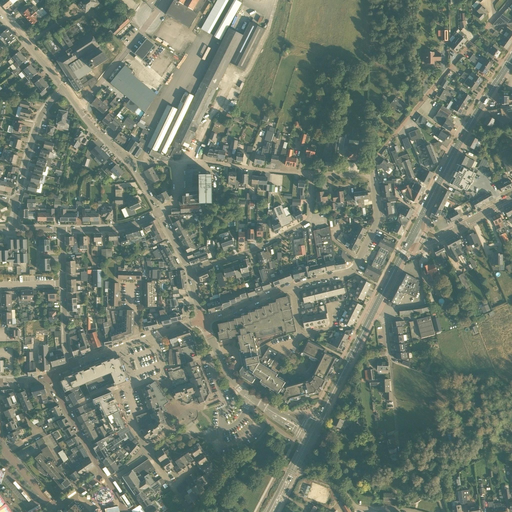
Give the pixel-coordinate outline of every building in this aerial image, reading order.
[(0,3),(6,10),(13,4),(9,0),(3,0),(1,2),(0,3)] [(79,5),(81,7),(85,12),(86,11),(86,12),(89,10),(90,11),(99,4),(96,0),(84,0),(83,1),(82,1),(81,1),(79,2),(79,3),(79,4),(79,5)] [(174,0),(166,14),(189,28),(206,0),(174,0)] [(210,34),(227,0),(216,0),(201,30),(210,34)] [(479,3),(475,8),(474,9),(480,14),(477,17),(481,20),(483,17),(484,18),(488,13),(485,10),(485,9),(482,6),(479,3)] [(23,14),(28,19),(35,13),(39,10),(36,7),(33,9),(32,7),(31,9),(30,8),(23,14)] [(39,10),(35,13),(28,19),(33,25),(39,20),(40,19),(39,18),(40,17),(39,15),(42,13),(39,10)] [(97,82),(94,77),(88,81),(84,76),(93,70),(92,69),(108,59),(104,53),(91,33),(94,31),(84,16),(44,42),(64,72),(71,83),(77,92),(81,90),(82,90),(84,89),(83,88),(89,85),(92,89),(97,82)] [(111,38),(115,35),(121,29),(130,21),(126,17),(118,25),(119,26),(112,32),(110,30),(107,33),(111,38)] [(499,18),(492,25),(493,26),(507,24),(506,23),(499,18)] [(265,30),(250,23),(230,63),(244,70),(265,30)] [(174,160),(180,160),(184,152),(180,150),(183,145),(188,148),(207,108),(216,90),(243,36),(229,28),(201,83),(171,146),(174,147),(169,158),(174,160)] [(15,40),(16,39),(15,39),(7,29),(2,34),(0,31),(0,38),(7,47),(13,42),(13,43),(16,41),(15,40)] [(464,38),(466,36),(461,31),(458,34),(457,32),(453,36),(455,38),(457,40),(458,39),(459,40),(459,39),(461,41),(459,43),(462,46),(466,41),(464,38)] [(506,50),(511,41),(506,37),(504,36),(498,44),(500,45),(506,50)] [(450,42),(453,45),(450,47),(456,52),(462,46),(459,43),(461,41),(459,39),(459,40),(458,39),(457,40),(455,38),(450,42)] [(135,54),(142,60),(154,45),(147,39),(135,54)] [(487,52),(486,55),(492,59),(494,57),(496,58),(500,53),(499,52),(500,49),(494,44),(492,47),(491,46),(489,50),(491,52),(490,54),(487,52)] [(8,57),(10,59),(14,63),(23,56),(19,52),(16,55),(14,52),(8,57)] [(441,61),(441,54),(434,54),(434,52),(431,52),(429,52),(426,52),(426,64),(434,64),(434,60),(435,60),(435,61),(441,61)] [(17,72),(25,65),(23,63),(26,60),(23,56),(14,63),(12,65),(16,69),(12,72),(14,75),(17,72)] [(482,65),(489,69),(493,64),(486,60),(482,65)] [(22,72),(25,76),(34,69),(30,65),(27,68),(25,65),(17,72),(19,75),(22,72)] [(110,83),(133,102),(138,106),(145,112),(157,95),(131,74),(133,71),(125,65),(117,75),(110,83)] [(489,69),(482,65),(479,70),(485,75),(489,69)] [(38,73),(34,69),(25,76),(31,83),(36,79),(34,76),(38,73)] [(482,80),(475,75),(472,81),(478,85),(482,80)] [(35,84),(39,88),(45,82),(42,78),(38,81),(36,79),(31,83),(33,85),(35,84)] [(469,79),(467,78),(466,80),(463,85),(467,88),(468,86),(475,91),(478,85),(472,81),(469,79)] [(444,79),(440,86),(444,89),(449,82),(444,79)] [(49,86),(45,82),(39,88),(42,92),(40,94),(42,96),(47,92),(45,89),(49,86)] [(471,97),(465,93),(467,90),(461,87),(459,91),(460,91),(459,94),(462,95),(459,99),(460,100),(467,104),(471,97)] [(450,93),(444,90),(441,95),(446,98),(448,96),(450,98),(452,95),(450,93)] [(174,147),(171,146),(170,145),(193,96),(185,92),(177,109),(168,105),(158,124),(147,148),(150,149),(152,150),(149,155),(154,157),(154,160),(168,161),(169,158),(174,147)] [(508,101),(511,100),(511,92),(510,93),(510,97),(499,96),(499,104),(508,105),(508,101)] [(97,109),(102,103),(97,98),(92,104),(97,109)] [(395,98),(390,105),(395,109),(395,108),(400,112),(405,107),(395,98)] [(463,111),(467,104),(460,100),(457,104),(460,106),(458,108),(463,111)] [(28,111),(30,104),(21,102),(20,106),(22,107),(22,110),(22,109),(20,118),(29,120),(31,112),(28,111)] [(133,102),(131,105),(128,102),(125,106),(128,108),(129,109),(130,108),(134,111),(138,106),(133,102)] [(102,103),(97,109),(103,114),(108,108),(102,103)] [(460,106),(457,104),(456,105),(453,103),(449,110),(452,112),(453,110),(460,114),(463,111),(458,108),(460,106)] [(449,116),(451,113),(441,107),(438,112),(436,116),(435,115),(433,120),(439,124),(439,125),(450,132),(454,125),(451,123),(453,120),(452,117),(449,116)] [(66,120),(66,117),(67,112),(60,111),(59,116),(58,116),(57,119),(58,119),(57,124),(64,125),(64,129),(68,130),(70,120),(66,120)] [(108,126),(115,117),(110,113),(103,121),(108,126)] [(421,115),(418,119),(424,124),(427,120),(421,115)] [(119,125),(121,127),(124,122),(116,116),(115,117),(108,126),(114,131),(119,125)] [(127,117),(125,120),(123,124),(132,129),(136,123),(127,117)] [(494,120),(489,117),(484,124),(490,127),(493,123),(496,125),(498,122),(494,120)] [(13,127),(14,127),(12,133),(20,135),(20,132),(25,133),(26,126),(22,125),(23,122),(14,120),(13,127)] [(271,142),(274,133),(267,130),(264,140),(271,142)] [(420,138),(417,130),(409,133),(412,141),(420,138)] [(440,132),(437,130),(434,136),(437,138),(444,142),(447,136),(440,132)] [(80,143),(85,136),(83,135),(83,134),(83,133),(81,131),(80,132),(79,132),(75,140),(71,145),(77,149),(80,143)] [(126,142),(129,137),(121,132),(119,133),(115,140),(123,146),(126,141),(126,142)] [(21,141),(22,137),(11,134),(9,141),(14,142),(12,147),(20,149),(20,148),(21,148),(21,146),(22,141),(21,141)] [(478,140),(471,136),(466,146),(473,149),(478,140)] [(132,155),(140,142),(139,141),(138,143),(129,137),(126,142),(130,144),(125,150),(132,155)] [(402,140),(405,147),(410,145),(407,138),(402,140)] [(46,148),(53,150),(53,147),(54,147),(56,146),(57,141),(50,140),(50,143),(45,142),(44,148),(46,148)] [(137,158),(138,157),(142,150),(143,148),(141,147),(143,144),(140,142),(132,155),(137,158)] [(209,149),(208,157),(217,159),(219,151),(213,150),(214,145),(211,144),(209,149)] [(276,156),(277,149),(276,149),(277,144),(273,144),(273,148),(271,148),(270,153),(272,153),(272,156),(271,163),(277,164),(278,157),(276,156)] [(359,145),(349,144),(348,144),(347,150),(346,159),(352,160),(353,161),(354,161),(355,161),(355,160),(356,160),(357,155),(358,154),(358,153),(357,152),(357,150),(358,151),(358,150),(359,145)] [(217,159),(218,159),(224,160),(226,152),(224,151),(225,146),(221,145),(220,151),(219,151),(217,159)] [(424,153),(432,150),(430,145),(422,148),(421,145),(417,147),(420,155),(424,153)] [(314,155),(316,147),(312,146),(311,149),(307,148),(306,153),(307,154),(307,157),(308,157),(307,159),(310,159),(311,158),(312,158),(313,155),(314,155)] [(102,164),(109,157),(105,153),(105,154),(100,148),(98,150),(96,147),(91,151),(102,164)] [(52,155),(53,150),(46,148),(46,151),(41,150),(40,156),(43,157),(49,158),(49,155),(50,155),(52,155)] [(11,154),(12,151),(7,149),(5,156),(6,157),(5,161),(8,162),(16,164),(16,163),(17,161),(17,160),(18,156),(11,154)] [(267,158),(269,150),(262,149),(260,156),(256,155),(254,163),(263,165),(265,158),(267,158)] [(291,158),(292,150),(286,149),(284,155),(287,156),(287,157),(285,165),(295,167),(296,159),(291,158)] [(240,161),(243,162),(244,151),(237,150),(236,161),(237,161),(237,162),(239,163),(240,161)] [(398,158),(395,150),(391,152),(395,161),(396,160),(398,164),(398,165),(400,169),(403,168),(400,163),(401,163),(400,163),(398,158)] [(426,158),(434,155),(432,150),(424,153),(426,158)] [(411,167),(413,167),(408,154),(407,154),(409,160),(406,161),(403,162),(400,163),(401,163),(400,163),(403,168),(403,170),(405,169),(409,179),(415,177),(411,167)] [(434,155),(426,158),(427,160),(423,161),(425,167),(437,162),(434,155)] [(474,161),(462,155),(456,164),(459,165),(464,168),(471,168),(474,161)] [(508,156),(502,158),(507,172),(511,170),(511,168),(511,167),(508,156)] [(52,159),(49,158),(43,157),(43,160),(38,159),(37,165),(40,165),(47,167),(50,167),(52,159)] [(380,165),(387,171),(389,168),(392,170),(394,168),(391,166),(391,165),(388,162),(387,163),(384,160),(380,165)] [(46,172),(47,167),(40,165),(40,168),(35,167),(34,173),(37,174),(43,175),(43,172),(44,172),(46,172)] [(118,177),(124,172),(117,165),(112,170),(109,166),(105,171),(110,176),(113,172),(118,177)] [(459,165),(449,184),(461,190),(462,189),(464,190),(467,190),(475,174),(472,172),(474,169),(474,168),(471,168),(464,168),(459,165)] [(159,180),(152,168),(144,172),(151,184),(159,180)] [(199,213),(199,204),(212,204),(212,175),(199,175),(199,169),(194,169),(194,168),(191,168),(191,169),(186,169),(186,196),(179,197),(179,205),(180,205),(181,209),(171,209),(172,215),(178,215),(199,213)] [(420,180),(427,184),(432,175),(424,171),(423,174),(420,173),(415,175),(416,178),(420,180)] [(235,188),(238,188),(238,181),(236,180),(236,173),(229,173),(229,180),(228,184),(235,185),(235,188)] [(44,175),(43,175),(37,174),(37,177),(32,176),(31,182),(34,182),(40,184),(40,183),(40,181),(41,181),(43,180),(44,175)] [(511,187),(511,184),(510,180),(509,181),(506,174),(502,176),(504,180),(502,180),(507,190),(511,187)] [(502,180),(500,176),(497,177),(500,182),(498,183),(499,185),(499,186),(502,192),(507,190),(502,180)] [(267,178),(262,177),(258,177),(258,184),(263,185),(263,186),(266,186),(265,191),(269,191),(269,185),(267,185),(267,178)] [(14,184),(15,180),(7,178),(6,183),(5,191),(11,192),(12,188),(13,188),(14,184)] [(305,181),(299,180),(298,180),(298,188),(301,188),(300,194),(298,194),(295,193),(295,194),(292,194),(292,199),(300,199),(300,196),(304,196),(305,181)] [(41,184),(40,183),(40,184),(34,182),(34,185),(29,184),(28,190),(37,192),(37,189),(38,190),(40,189),(41,184)] [(409,183),(409,185),(412,190),(415,192),(422,195),(425,188),(417,184),(418,184),(415,182),(415,183),(414,183),(409,183)] [(409,185),(400,189),(402,193),(406,192),(410,200),(417,204),(422,195),(415,192),(412,190),(409,185)] [(381,187),(382,198),(388,197),(388,200),(396,199),(395,196),(393,196),(392,193),(389,193),(388,186),(381,187)] [(455,203),(460,206),(461,203),(448,197),(451,193),(443,189),(440,195),(447,199),(447,200),(455,203)] [(160,199),(162,204),(173,198),(170,194),(168,195),(166,191),(158,196),(158,197),(158,198),(159,199),(160,199)] [(362,205),(362,208),(366,207),(366,205),(364,205),(364,203),(368,202),(372,201),(371,193),(367,193),(367,191),(360,192),(362,205)] [(472,202),(476,209),(480,206),(475,197),(473,198),(471,193),(469,194),(468,192),(465,191),(467,196),(469,194),(471,199),(473,198),(474,201),(472,202)] [(477,196),(476,196),(473,191),(470,192),(471,193),(473,198),(475,197),(480,206),(494,199),(493,196),(485,195),(479,198),(477,196)] [(323,192),(322,192),(316,193),(317,202),(325,201),(328,201),(327,193),(324,193),(323,192)] [(335,192),(336,194),(332,194),(333,202),(336,202),(337,203),(344,202),(343,192),(335,192)] [(362,206),(362,208),(362,205),(360,192),(354,193),(354,195),(350,196),(351,202),(357,201),(358,207),(362,206)] [(447,199),(440,195),(437,202),(444,206),(446,201),(449,203),(449,204),(453,206),(455,203),(447,200),(447,199)] [(127,200),(131,210),(140,206),(139,203),(140,203),(139,200),(137,201),(137,200),(136,201),(135,200),(133,201),(132,198),(127,200)] [(388,203),(383,204),(384,215),(392,214),(391,206),(394,206),(394,203),(396,202),(396,199),(388,200),(388,203)] [(437,202),(434,207),(447,214),(446,212),(447,212),(444,206),(437,202)] [(35,207),(36,207),(36,203),(27,203),(27,207),(28,207),(28,210),(21,210),(20,218),(28,218),(28,216),(35,216),(35,212),(35,207)] [(293,221),(290,215),(286,217),(285,215),(286,214),(285,213),(281,205),(273,209),(277,218),(278,217),(281,224),(282,224),(283,227),(291,224),(290,222),(293,221)] [(106,219),(113,219),(112,210),(112,206),(107,207),(107,211),(102,211),(102,217),(102,216),(105,216),(106,219)] [(39,207),(36,207),(35,207),(35,212),(35,216),(38,216),(38,221),(46,221),(46,210),(41,210),(41,209),(39,209),(39,207)] [(296,212),(291,214),(294,220),(297,219),(297,220),(303,217),(300,210),(299,209),(298,207),(294,209),(296,212)] [(403,230),(404,230),(413,211),(406,207),(405,209),(400,207),(398,212),(402,214),(402,215),(400,214),(399,216),(399,217),(399,218),(403,230)] [(447,214),(434,207),(431,213),(433,214),(432,216),(433,217),(437,219),(440,214),(446,217),(447,214)] [(46,210),(46,221),(54,221),(54,209),(52,209),(52,214),(50,213),(50,209),(46,209),(46,210)] [(60,221),(68,222),(69,209),(60,209),(60,221)] [(77,209),(69,209),(68,222),(77,222),(77,209)] [(91,221),(91,214),(85,214),(85,209),(82,209),(83,222),(91,221)] [(91,214),(91,221),(99,221),(99,209),(96,209),(96,213),(91,214)] [(449,215),(452,222),(460,218),(463,216),(460,210),(457,211),(456,211),(455,212),(454,209),(448,212),(450,215),(449,215)] [(502,222),(502,221),(499,214),(491,218),(497,230),(504,226),(502,222)] [(184,228),(178,215),(172,215),(172,216),(169,216),(168,216),(177,233),(186,228),(184,228)] [(280,225),(281,224),(278,217),(277,218),(274,219),(275,220),(271,222),(274,231),(281,228),(280,225)] [(401,235),(403,230),(399,218),(396,222),(397,223),(393,232),(401,235)] [(154,237),(162,232),(156,220),(144,226),(147,232),(150,231),(154,237)] [(257,233),(257,236),(258,236),(259,237),(260,237),(261,237),(261,236),(263,236),(263,231),(266,231),(267,224),(260,224),(260,227),(257,227),(257,233)] [(254,239),(254,235),(254,233),(257,233),(257,227),(257,226),(251,226),(251,230),(248,230),(248,236),(248,239),(249,239),(249,240),(250,240),(251,240),(252,240),(252,239),(254,239)] [(356,231),(363,235),(364,235),(367,230),(359,226),(358,229),(354,227),(352,229),(356,231)] [(335,262),(330,227),(313,231),(318,257),(321,256),(322,258),(318,259),(319,264),(321,273),(335,269),(335,270),(336,270),(334,262),(335,262)] [(142,242),(145,250),(148,249),(145,236),(141,237),(138,228),(131,230),(134,240),(138,239),(139,240),(141,239),(142,242)] [(181,241),(191,235),(190,233),(189,234),(186,228),(177,233),(181,241)] [(356,231),(352,229),(351,232),(350,235),(360,240),(363,235),(356,231)] [(131,230),(127,231),(125,232),(127,237),(121,239),(121,245),(129,243),(128,242),(134,240),(131,230)] [(231,235),(235,233),(233,230),(229,231),(230,236),(221,240),(220,238),(219,238),(218,238),(217,238),(217,239),(216,239),(218,243),(217,243),(218,247),(222,246),(223,251),(228,249),(227,249),(226,246),(234,244),(231,236),(231,235)] [(244,236),(248,236),(248,230),(241,230),(241,232),(238,232),(238,242),(240,242),(240,243),(241,243),(242,243),(243,243),(243,242),(244,242),(244,236)] [(154,244),(166,239),(162,232),(154,237),(155,237),(157,240),(153,242),(154,244)] [(118,245),(118,241),(117,233),(109,233),(109,241),(114,240),(114,245),(118,245)] [(466,236),(468,241),(470,246),(473,245),(475,248),(482,245),(477,233),(474,235),(473,233),(466,236)] [(185,247),(193,243),(191,239),(196,236),(195,234),(191,235),(181,241),(185,247)] [(350,242),(358,245),(360,240),(350,235),(348,238),(347,240),(350,242)] [(453,238),(461,253),(462,255),(468,251),(466,247),(462,249),(460,244),(461,243),(458,236),(453,238)] [(390,242),(388,241),(384,238),(383,238),(382,238),(380,241),(380,240),(380,241),(379,244),(378,246),(380,247),(381,247),(390,251),(389,251),(391,252),(395,244),(390,242)] [(461,253),(453,238),(449,241),(454,252),(455,252),(458,257),(462,255),(461,253)] [(293,240),(295,252),(295,256),(306,254),(305,245),(304,239),(293,240)] [(0,262),(14,262),(14,263),(27,263),(27,240),(8,240),(8,243),(0,243),(0,262)] [(350,242),(347,240),(346,242),(350,244),(348,247),(356,251),(359,246),(358,245),(350,242)] [(458,257),(455,252),(454,252),(449,241),(445,243),(460,270),(464,268),(458,257)] [(191,251),(192,252),(201,247),(199,243),(197,244),(198,245),(195,247),(193,243),(185,247),(187,253),(191,251)] [(171,254),(167,247),(166,244),(162,246),(163,249),(161,250),(159,248),(152,252),(156,258),(162,258),(165,258),(171,254)] [(433,249),(437,257),(436,260),(438,265),(442,263),(441,261),(446,258),(445,255),(444,252),(445,252),(442,244),(433,249)] [(380,271),(389,251),(390,251),(381,247),(380,247),(379,250),(379,251),(378,253),(378,252),(377,253),(378,253),(374,261),(373,261),(373,263),(372,263),(371,267),(368,265),(367,267),(366,270),(365,270),(364,273),(377,280),(381,272),(380,271)] [(209,259),(207,254),(209,253),(208,250),(200,252),(201,254),(197,255),(198,258),(195,259),(196,261),(197,263),(209,259)] [(350,255),(349,255),(343,250),(341,255),(342,259),(344,260),(335,262),(334,262),(336,270),(345,268),(345,260),(350,259),(350,255)] [(267,262),(270,261),(270,258),(270,257),(267,251),(264,253),(263,252),(258,254),(260,260),(258,261),(260,265),(264,263),(267,262)] [(168,263),(174,259),(171,254),(165,258),(162,258),(164,262),(168,263)] [(493,265),(502,265),(502,255),(499,255),(499,254),(492,254),(492,258),(493,258),(493,265)] [(191,265),(197,263),(196,261),(195,259),(198,258),(197,255),(193,257),(188,259),(191,265)] [(66,268),(75,268),(75,258),(70,258),(71,262),(66,262),(66,268)] [(308,267),(310,276),(321,273),(319,264),(318,262),(317,258),(307,260),(307,265),(308,267)] [(181,268),(179,264),(177,265),(174,259),(168,263),(164,262),(163,262),(163,267),(170,267),(171,269),(171,268),(173,270),(176,269),(178,269),(181,268)] [(249,263),(248,259),(243,260),(244,263),(239,265),(240,270),(241,274),(249,272),(247,265),(251,265),(250,263),(249,263)] [(298,269),(300,278),(306,277),(310,276),(308,267),(299,269),(298,262),(297,263),(298,269)] [(438,272),(437,272),(434,264),(427,267),(427,265),(423,267),(424,271),(425,275),(428,274),(430,281),(433,280),(436,289),(443,287),(439,277),(440,277),(438,272)] [(222,273),(217,274),(220,288),(225,287),(223,277),(225,277),(235,275),(236,279),(242,277),(241,274),(240,270),(235,271),(233,265),(225,267),(226,269),(223,270),(224,273),(222,274),(222,273)] [(260,281),(261,283),(260,283),(263,291),(271,288),(265,268),(259,270),(260,274),(255,275),(256,279),(258,278),(259,281),(260,281)] [(262,291),(259,282),(259,281),(258,278),(256,279),(255,275),(253,269),(251,270),(252,281),(253,281),(257,293),(262,291)] [(294,279),(293,270),(293,269),(290,270),(290,271),(283,274),(286,282),(292,280),(294,279)] [(176,278),(185,276),(185,270),(176,271),(169,272),(169,276),(170,278),(176,278)] [(286,282),(283,274),(282,270),(279,271),(281,275),(278,276),(280,284),(286,282)] [(209,276),(207,272),(206,271),(196,276),(197,282),(203,281),(203,279),(209,276)] [(280,284),(278,276),(276,272),(273,273),(274,274),(271,275),(272,278),(275,287),(280,284)] [(416,295),(419,289),(420,287),(418,285),(419,282),(418,282),(419,280),(402,272),(399,279),(396,285),(392,293),(388,300),(394,303),(395,303),(398,305),(401,298),(404,293),(415,298),(415,297),(416,295)] [(464,274),(456,277),(463,293),(469,291),(468,287),(469,287),(464,274)] [(172,290),(173,295),(173,298),(179,297),(178,289),(187,288),(185,276),(176,278),(177,284),(174,284),(173,285),(173,290),(172,290)] [(359,285),(368,290),(371,284),(361,279),(359,285)] [(257,295),(257,293),(253,281),(250,282),(252,288),(246,290),(249,297),(257,295)] [(337,284),(339,295),(345,293),(343,283),(337,284)] [(333,296),(339,295),(337,284),(331,286),(333,296)] [(366,295),(368,290),(359,285),(356,290),(366,295)] [(87,292),(80,292),(80,290),(76,290),(76,286),(67,287),(68,293),(72,293),(76,293),(76,295),(83,295),(87,295),(87,292)] [(328,297),(333,296),(331,286),(325,287),(328,297)] [(322,299),(328,297),(325,287),(319,289),(322,299)] [(223,292),(218,294),(219,298),(223,308),(231,305),(230,304),(237,302),(236,301),(247,298),(244,289),(231,293),(231,290),(227,291),(226,290),(223,292)] [(316,300),(322,299),(319,289),(313,290),(316,300)] [(56,298),(56,297),(56,290),(48,290),(48,291),(43,291),(43,294),(48,294),(49,302),(56,301),(55,301),(55,298),(56,298)] [(310,302),(316,300),(313,290),(307,291),(310,302)] [(363,301),(366,295),(356,290),(353,296),(363,301)] [(7,294),(1,294),(1,301),(12,300),(11,291),(7,291),(7,294)] [(18,301),(28,301),(27,291),(21,291),(21,297),(18,297),(18,301)] [(34,296),(33,291),(27,291),(28,301),(37,301),(37,296),(34,296)] [(304,303),(310,302),(307,291),(301,293),(304,303)] [(83,301),(83,297),(83,295),(76,295),(77,298),(72,298),(72,299),(68,299),(68,305),(77,305),(77,301),(81,301),(83,301)] [(184,300),(183,297),(183,296),(179,297),(173,298),(170,299),(172,311),(169,312),(170,314),(170,316),(169,312),(168,312),(170,324),(172,323),(171,322),(181,320),(181,317),(186,316),(184,306),(179,308),(178,301),(184,300)] [(240,375),(249,381),(252,383),(255,379),(278,394),(280,391),(283,393),(281,398),(288,403),(290,399),(308,394),(309,395),(316,393),(315,391),(316,390),(317,392),(321,389),(319,387),(320,387),(322,388),(326,381),(325,381),(336,358),(326,353),(327,352),(307,342),(302,353),(319,361),(311,378),(308,380),(287,386),(286,386),(288,383),(288,382),(289,382),(288,381),(287,380),(286,381),(285,382),(276,376),(278,374),(270,370),(272,367),(270,365),(275,358),(276,357),(278,353),(269,347),(266,351),(266,352),(263,357),(260,355),(258,356),(254,338),(256,337),(256,339),(283,333),(283,332),(285,332),(286,334),(296,332),(291,307),(288,308),(288,306),(290,305),(288,296),(278,298),(278,299),(276,300),(276,301),(272,302),(272,303),(269,304),(270,304),(265,305),(265,306),(258,308),(258,309),(251,311),(251,312),(244,314),(244,315),(237,317),(237,318),(230,320),(230,321),(218,324),(219,332),(218,332),(220,341),(232,338),(232,337),(237,336),(242,358),(241,358),(243,366),(239,371),(240,375)] [(215,307),(213,299),(212,297),(209,298),(210,299),(209,303),(207,304),(209,313),(215,312),(214,308),(215,307)] [(223,309),(223,308),(219,298),(213,299),(215,307),(214,308),(215,312),(223,309)] [(7,307),(7,309),(7,310),(12,309),(12,300),(1,301),(2,307),(7,307)] [(350,307),(360,311),(362,306),(353,301),(350,307)] [(80,313),(80,308),(77,309),(77,305),(68,305),(68,311),(73,311),(73,312),(77,312),(77,314),(80,313)] [(487,305),(480,308),(482,312),(483,313),(490,310),(489,307),(488,305),(487,305)] [(430,310),(429,306),(418,308),(399,310),(400,315),(419,313),(430,310)] [(161,318),(162,325),(170,324),(168,312),(166,313),(164,307),(158,308),(158,314),(158,318),(161,318)] [(357,317),(360,311),(350,307),(347,312),(357,317)] [(2,313),(2,319),(12,319),(12,309),(7,310),(7,313),(2,313)] [(47,320),(49,320),(57,320),(57,315),(56,315),(56,312),(52,312),(52,309),(49,309),(49,313),(47,313),(47,320)] [(122,328),(125,338),(133,335),(134,310),(122,310),(122,328)] [(354,322),(357,317),(347,312),(345,317),(354,322)] [(158,328),(158,326),(156,320),(154,321),(152,313),(150,314),(150,316),(153,329),(158,328)] [(145,331),(153,329),(150,316),(150,314),(147,314),(147,315),(148,318),(149,322),(143,323),(145,331)] [(416,319),(419,331),(421,339),(435,335),(433,328),(430,315),(416,319)] [(304,329),(310,327),(308,317),(302,318),(304,329)] [(351,328),(354,322),(345,317),(342,323),(351,328)] [(2,319),(2,321),(2,325),(8,325),(8,328),(17,328),(17,324),(12,325),(12,319),(2,319)] [(439,321),(433,323),(436,333),(442,331),(439,321)] [(110,332),(109,327),(108,322),(100,324),(101,328),(102,335),(105,346),(112,344),(111,335),(110,335),(110,336),(108,336),(107,334),(110,333),(110,332)] [(393,334),(394,336),(403,335),(402,332),(403,332),(402,326),(392,327),(393,334)] [(126,339),(125,338),(122,328),(117,330),(121,341),(126,339)] [(91,351),(90,350),(83,329),(77,331),(78,334),(85,353),(91,351)] [(184,330),(190,346),(194,345),(189,329),(184,330)] [(15,340),(20,340),(19,330),(9,331),(9,337),(15,337),(15,340)] [(113,331),(117,342),(121,341),(117,330),(113,331)] [(187,347),(190,346),(184,330),(180,332),(185,347),(187,347)] [(338,338),(345,342),(351,330),(345,331),(344,333),(341,332),(340,334),(336,332),(334,336),(338,338)] [(89,334),(94,349),(101,346),(96,332),(89,334)] [(181,349),(185,347),(180,332),(176,333),(178,341),(180,346),(181,349)] [(176,341),(178,341),(176,333),(168,335),(169,339),(170,344),(169,344),(171,347),(174,346),(173,343),(176,342),(176,341)] [(85,353),(78,334),(70,337),(71,347),(74,357),(79,355),(85,353)] [(403,341),(407,341),(406,335),(403,335),(394,336),(393,336),(394,342),(395,345),(404,344),(403,341)] [(341,350),(345,342),(338,338),(337,340),(335,339),(332,345),(341,350)] [(405,350),(405,348),(404,344),(395,345),(395,351),(396,351),(396,354),(405,352),(405,350)] [(181,349),(180,346),(170,350),(169,359),(169,365),(181,364),(186,362),(181,349)] [(49,371),(48,347),(40,347),(40,352),(41,371),(49,371)] [(57,355),(59,365),(66,363),(64,353),(63,351),(62,349),(63,349),(62,349),(62,348),(56,350),(57,355)] [(52,367),(59,365),(57,355),(56,350),(52,351),(53,352),(49,353),(50,357),(52,367)] [(37,375),(36,371),(36,368),(35,364),(33,364),(32,357),(32,352),(27,352),(27,362),(27,369),(28,376),(29,376),(36,375),(37,375)] [(405,352),(396,354),(396,359),(400,359),(400,360),(403,361),(402,364),(409,367),(410,363),(406,362),(406,358),(409,358),(409,352),(405,352)] [(86,384),(92,399),(112,392),(115,391),(113,386),(130,380),(129,379),(128,380),(126,374),(127,374),(126,371),(125,371),(123,365),(122,362),(123,362),(122,362),(122,361),(122,360),(121,361),(120,358),(121,358),(120,357),(118,358),(117,355),(111,357),(111,358),(104,360),(104,361),(92,365),(80,370),(77,371),(77,372),(75,373),(72,374),(72,373),(69,374),(68,375),(67,375),(66,375),(61,378),(62,381),(60,381),(61,385),(62,386),(61,386),(62,387),(62,386),(63,389),(64,389),(65,391),(64,392),(81,386),(86,384)] [(195,360),(186,364),(185,364),(186,367),(181,369),(180,366),(172,369),(172,368),(168,369),(169,372),(168,372),(172,384),(175,383),(176,387),(175,388),(174,385),(173,386),(168,389),(173,398),(175,398),(175,399),(175,400),(180,398),(182,403),(186,405),(187,404),(187,405),(192,403),(193,402),(198,404),(200,404),(200,405),(205,403),(205,402),(207,402),(209,397),(210,394),(201,366),(199,367),(198,366),(197,366),(195,360)] [(380,362),(379,362),(377,362),(376,362),(376,363),(375,363),(374,364),(374,365),(374,366),(374,367),(374,368),(375,368),(375,369),(376,369),(377,369),(377,370),(382,370),(382,371),(385,371),(385,370),(387,370),(388,370),(388,362),(380,362)] [(366,380),(370,380),(374,380),(373,369),(365,371),(366,380)] [(375,378),(375,380),(374,380),(370,380),(370,386),(380,385),(380,392),(386,392),(386,400),(392,400),(391,392),(389,392),(388,379),(381,379),(380,379),(379,379),(378,378),(375,378)] [(165,412),(167,410),(164,405),(169,402),(165,397),(166,397),(158,386),(155,381),(150,385),(149,384),(148,385),(141,390),(142,392),(144,398),(143,398),(145,403),(144,404),(145,407),(146,407),(148,412),(136,416),(139,426),(146,424),(145,420),(150,418),(149,417),(165,412)] [(46,393),(46,391),(44,386),(43,385),(37,387),(39,395),(41,395),(43,404),(42,404),(43,408),(44,408),(43,404),(49,402),(49,404),(54,402),(53,399),(48,401),(46,393)] [(78,403),(77,401),(86,395),(81,386),(64,392),(65,397),(70,406),(71,407),(78,403)] [(37,396),(39,395),(37,387),(31,388),(33,397),(33,396),(35,404),(39,403),(37,396)] [(25,411),(32,408),(25,391),(17,394),(20,401),(25,411)] [(6,408),(8,407),(17,403),(14,404),(11,397),(14,395),(13,392),(7,394),(9,397),(3,400),(6,408)] [(102,412),(105,417),(120,410),(117,402),(115,399),(112,392),(92,399),(94,406),(95,406),(96,408),(99,406),(101,410),(102,412)] [(10,418),(16,416),(14,410),(17,409),(15,404),(17,403),(8,407),(9,410),(4,412),(8,419),(10,418)] [(59,419),(64,416),(59,405),(51,409),(56,420),(59,419)] [(85,413),(96,408),(95,406),(94,406),(84,411),(82,406),(74,410),(77,417),(83,414),(84,414),(85,413)] [(77,417),(83,428),(100,420),(105,417),(102,412),(101,410),(99,406),(96,408),(85,413),(84,414),(83,414),(77,417)] [(122,413),(120,410),(105,417),(100,420),(101,423),(102,422),(107,432),(112,430),(113,431),(107,434),(108,436),(117,432),(127,426),(126,424),(125,425),(124,424),(127,423),(125,420),(126,420),(122,413)] [(149,417),(150,418),(150,420),(154,419),(155,422),(154,423),(162,432),(163,431),(162,429),(167,425),(165,419),(168,417),(165,412),(149,417)] [(10,431),(17,428),(15,423),(18,421),(16,416),(10,418),(11,421),(6,424),(9,431),(10,431)] [(344,420),(335,417),(332,424),(334,425),(332,429),(335,430),(337,427),(340,428),(344,430),(348,422),(348,421),(345,420),(344,420)] [(70,424),(66,418),(63,419),(63,418),(56,422),(55,420),(56,420),(47,424),(49,427),(54,425),(55,427),(59,425),(61,428),(70,424)] [(99,424),(101,423),(100,420),(83,428),(86,435),(95,431),(93,427),(99,424)] [(162,432),(154,423),(153,424),(152,423),(150,425),(157,433),(159,431),(161,433),(162,432)] [(68,438),(75,434),(71,426),(71,427),(70,424),(61,428),(63,431),(64,431),(68,438)] [(97,428),(103,439),(108,436),(107,434),(103,425),(97,428)] [(158,434),(157,433),(150,425),(148,426),(148,427),(146,429),(145,428),(152,437),(153,438),(158,434)] [(360,426),(351,425),(350,433),(359,434),(360,426)] [(120,437),(130,430),(128,426),(128,427),(127,426),(117,432),(120,437)] [(20,433),(19,430),(18,427),(17,428),(10,431),(11,430),(12,433),(7,435),(10,443),(20,439),(18,434),(20,433)] [(141,433),(142,435),(148,441),(152,437),(145,428),(143,430),(144,431),(141,433)] [(438,428),(431,430),(433,437),(440,436),(438,428)] [(96,452),(102,461),(110,456),(116,452),(119,450),(124,446),(121,441),(124,439),(125,441),(129,438),(131,442),(132,441),(132,442),(136,439),(137,441),(138,441),(133,434),(131,430),(130,430),(120,437),(115,440),(96,452)] [(90,442),(98,438),(95,431),(86,435),(90,442)] [(108,436),(103,439),(92,445),(96,452),(115,440),(113,437),(111,435),(108,436)] [(397,452),(396,447),(394,435),(388,436),(389,443),(387,444),(389,454),(397,453),(397,457),(401,456),(400,451),(397,452)] [(81,444),(77,437),(77,436),(66,442),(69,447),(75,444),(77,446),(81,444)] [(45,443),(43,438),(42,438),(36,441),(39,446),(45,443)] [(140,448),(132,442),(132,441),(131,442),(124,446),(119,450),(122,453),(125,456),(124,455),(128,451),(133,456),(140,448)] [(213,477),(213,476),(210,472),(216,469),(198,443),(175,459),(164,467),(167,471),(171,468),(174,473),(177,471),(179,475),(183,472),(181,468),(193,460),(192,458),(194,456),(206,473),(210,479),(213,477)] [(86,460),(90,458),(82,444),(81,444),(77,446),(77,447),(71,450),(73,453),(75,452),(80,450),(84,458),(86,460)] [(58,463),(48,446),(41,450),(43,452),(41,454),(41,453),(35,458),(37,460),(37,461),(37,463),(37,466),(38,468),(39,470),(40,471),(42,473),(43,474),(45,475),(52,477),(58,485),(55,488),(56,489),(55,491),(57,493),(55,494),(57,496),(63,491),(64,491),(69,486),(69,485),(69,486),(65,485),(67,479),(61,472),(57,467),(55,465),(58,463)] [(158,458),(170,450),(169,449),(164,452),(162,449),(155,454),(158,458)] [(122,453),(119,450),(116,452),(110,456),(102,461),(102,462),(102,461),(106,466),(109,464),(110,465),(114,462),(117,458),(120,455),(122,453)] [(166,455),(168,454),(171,451),(170,450),(158,458),(161,463),(168,458),(166,455)] [(79,459),(75,452),(73,453),(68,457),(74,466),(77,467),(75,468),(77,470),(81,476),(87,471),(82,463),(79,459)] [(87,471),(95,466),(90,458),(86,460),(84,458),(84,459),(83,457),(79,459),(82,463),(87,471)] [(170,461),(168,458),(161,463),(164,467),(175,459),(174,458),(170,461)] [(148,459),(122,476),(130,489),(131,489),(135,496),(143,491),(149,487),(155,482),(162,478),(148,459)] [(123,466),(121,463),(120,464),(119,463),(116,465),(114,462),(110,465),(109,464),(106,466),(111,475),(119,469),(123,466)] [(81,476),(77,470),(70,475),(74,482),(81,476)] [(201,477),(208,486),(209,484),(208,482),(211,481),(210,479),(206,473),(201,477)] [(206,487),(208,486),(201,477),(197,480),(199,483),(202,487),(202,486),(205,485),(206,487)] [(160,485),(164,481),(162,478),(155,482),(149,487),(150,489),(144,493),(143,491),(135,496),(140,503),(147,498),(153,495),(154,496),(157,494),(154,489),(160,485)] [(205,490),(202,486),(202,487),(199,483),(195,486),(201,495),(203,494),(202,492),(205,490)] [(306,484),(301,495),(307,497),(311,486),(306,484)] [(193,491),(196,496),(198,494),(200,496),(201,495),(195,486),(191,489),(193,491)] [(193,491),(188,494),(195,503),(197,502),(195,500),(198,498),(196,496),(193,491)] [(84,498),(90,510),(98,506),(93,494),(84,498)] [(193,504),(195,503),(188,494),(184,497),(189,504),(192,502),(193,504)] [(149,501),(147,498),(140,503),(144,509),(149,505),(150,506),(152,505),(154,503),(152,499),(149,501)] [(81,511),(82,511),(75,504),(74,505),(72,502),(65,508),(66,509),(62,511),(61,510),(58,511),(81,511)] [(505,511),(504,503),(493,505),(494,509),(494,511),(505,511)]
